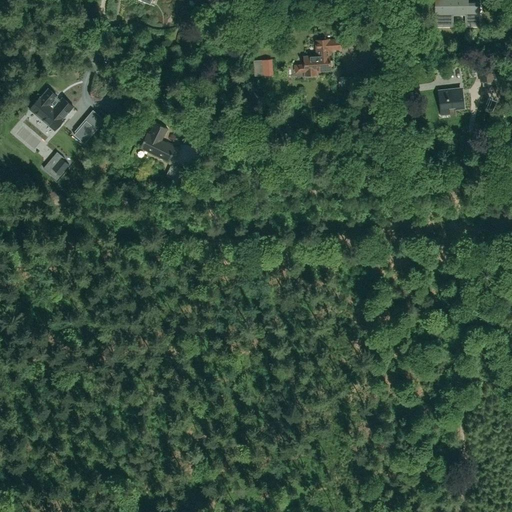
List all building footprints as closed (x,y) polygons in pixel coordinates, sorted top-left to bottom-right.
[(466,0),(436,0),(437,27),(452,26),(452,14),(466,14),(466,26),(479,26),(478,4),(466,4),(466,0)] [(317,56),(304,57),(305,64),(295,65),(295,66),(295,72),(296,72),(305,71),(306,75),(316,74),(315,71),(333,69),(333,60),(330,61),(329,50),(341,49),(340,39),(316,41),(316,44),(317,56)] [(273,72),(272,59),(260,59),(261,73),(273,72)] [(478,67),(480,82),(494,81),(493,65),(478,67)] [(461,88),(438,91),(441,111),(449,110),(449,108),(454,108),(455,109),(463,108),(461,88)] [(40,97),(30,109),(54,130),(64,119),(64,118),(73,107),(62,98),(59,102),(55,99),(57,96),(49,89),(41,98),(40,97)] [(100,123),(106,118),(99,110),(93,115),(100,123)] [(86,120),(74,135),(85,144),(97,130),(86,120)] [(140,148),(168,161),(175,147),(161,140),(167,129),(154,123),(149,135),(147,133),(140,148)] [(175,176),(168,172),(165,176),(180,183),(186,171),(179,168),(175,176)]
